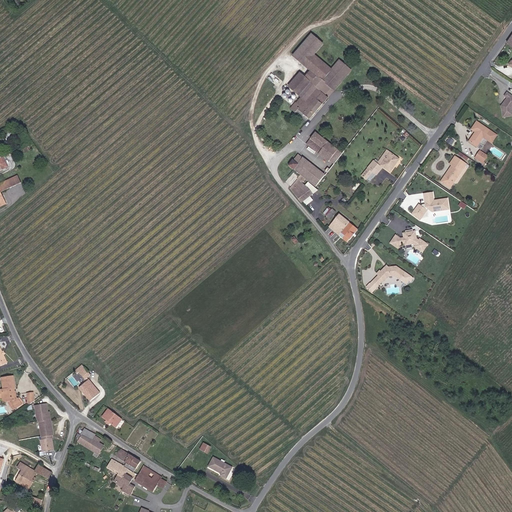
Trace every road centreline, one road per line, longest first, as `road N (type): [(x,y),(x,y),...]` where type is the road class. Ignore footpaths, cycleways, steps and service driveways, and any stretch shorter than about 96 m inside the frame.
road 1 (unclassified): [(251,511),(286,459),(344,402),(356,373),(360,323),(350,266),(359,242),(511,26)]
road 2 (track): [(276,177),(252,130),(262,79),(308,27),(354,0)]
road 3 (residential): [(76,413),(239,511)]
road 4 (residential): [(76,413),(31,359),(0,287)]
